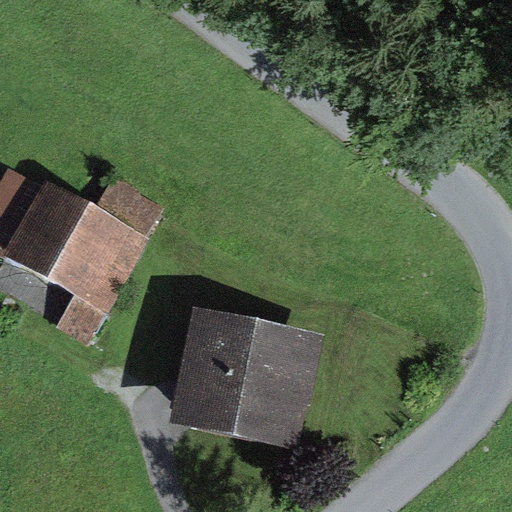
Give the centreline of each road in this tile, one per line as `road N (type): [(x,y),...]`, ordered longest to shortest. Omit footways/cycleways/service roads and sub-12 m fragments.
road 1 (unclassified): [(210,0),(430,161),(511,254)]
road 2 (unclassified): [(511,342),(433,447),(352,511)]
